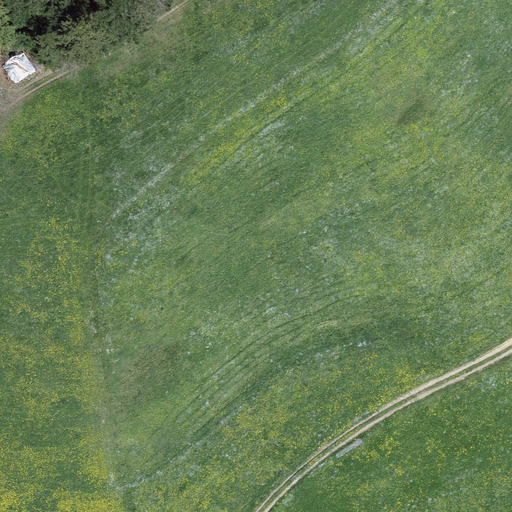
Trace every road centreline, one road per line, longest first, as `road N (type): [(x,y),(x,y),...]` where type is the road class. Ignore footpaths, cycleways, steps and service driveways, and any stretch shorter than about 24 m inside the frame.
road 1 (track): [(511,347),(338,440),(260,511)]
road 2 (track): [(0,104),(172,0)]
